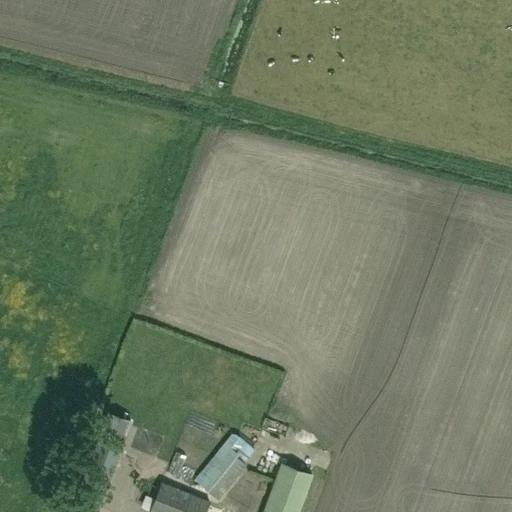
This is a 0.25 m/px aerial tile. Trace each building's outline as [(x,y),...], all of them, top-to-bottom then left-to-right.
[(109,410),(93,453),(76,496),(99,505),(116,462),(132,419),(109,410)] [(194,478),(218,497),(247,462),(245,460),(255,447),(233,430),(194,478)] [(299,511),(313,473),(281,462),(263,511),(299,511)] [(204,511),(210,499),(162,479),(148,511),(204,511)] [(95,511),(98,505),(75,497),(69,511),(95,511)]
